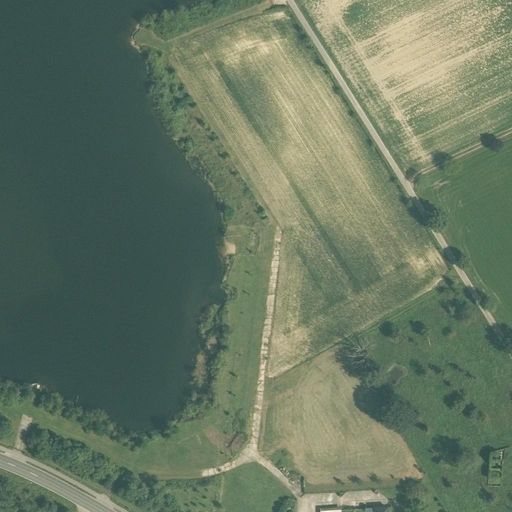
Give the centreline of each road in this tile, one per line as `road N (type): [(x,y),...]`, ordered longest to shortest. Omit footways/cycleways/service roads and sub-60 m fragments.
road 1 (track): [(289,0),(409,188)]
road 2 (track): [(409,188),(511,349)]
